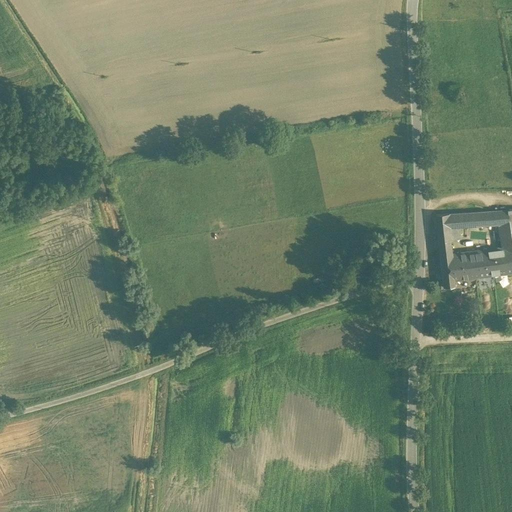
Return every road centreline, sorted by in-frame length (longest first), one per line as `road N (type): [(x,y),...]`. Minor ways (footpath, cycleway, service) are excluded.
road 1 (unclassified): [(0,416),(92,392),(419,275)]
road 2 (unclassified): [(419,275),(413,0)]
road 3 (unclassified): [(418,511),(419,275)]
